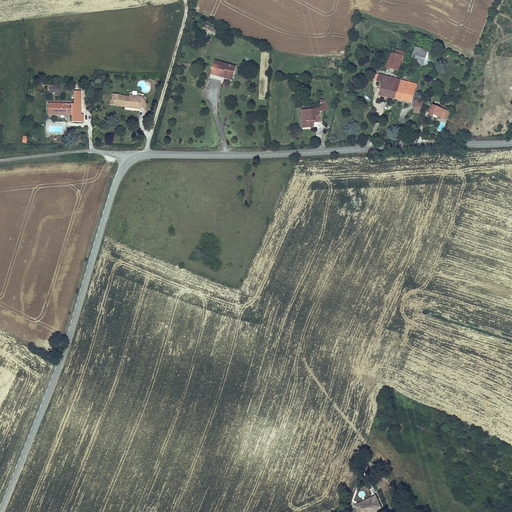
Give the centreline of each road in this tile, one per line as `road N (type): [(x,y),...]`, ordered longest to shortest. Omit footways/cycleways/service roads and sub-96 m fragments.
road 1 (unclassified): [(129,161),(143,154),(511,142)]
road 2 (unclassified): [(0,511),(63,352),(113,187),(129,161)]
road 3 (track): [(143,154),(184,0)]
road 4 (unclassified): [(129,161),(91,151),(0,160)]
